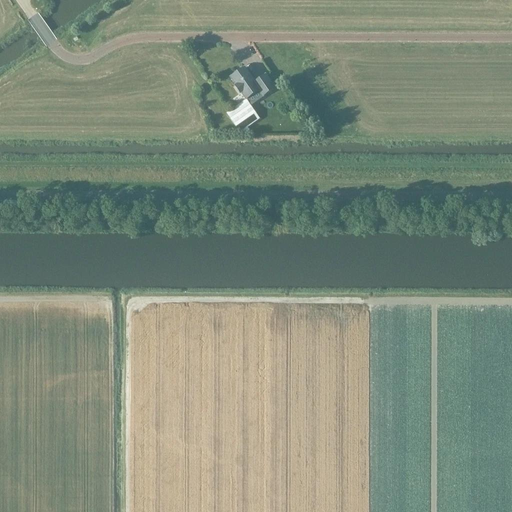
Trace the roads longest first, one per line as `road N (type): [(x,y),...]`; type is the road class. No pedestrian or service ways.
road 1 (unclassified): [(0,195),(511,194)]
road 2 (residential): [(511,37),(134,37),(75,60),(32,14)]
